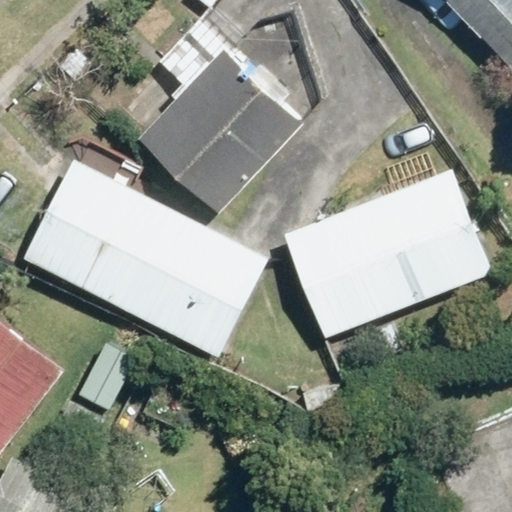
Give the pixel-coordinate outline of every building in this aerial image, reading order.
[(511,0),(450,0),(511,64),(511,0)] [(138,132),(219,206),(297,122),(216,48),(138,132)] [(77,158),(25,258),(213,353),(264,253),(77,158)] [(452,171),(289,231),(325,329),(489,269),(452,171)] [(0,447),(61,368),(0,320),(0,447)] [(149,361),(111,339),(60,431),(98,452),(149,361)]
